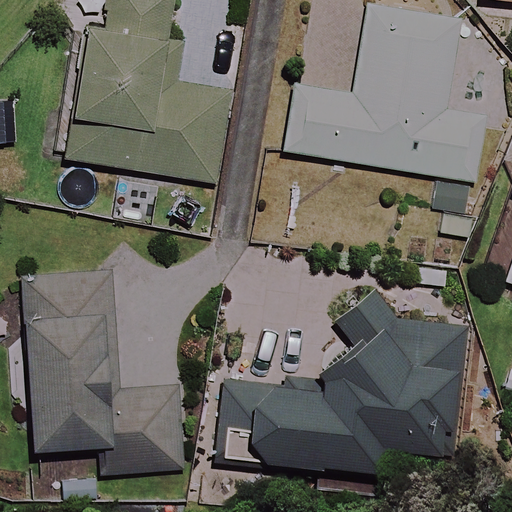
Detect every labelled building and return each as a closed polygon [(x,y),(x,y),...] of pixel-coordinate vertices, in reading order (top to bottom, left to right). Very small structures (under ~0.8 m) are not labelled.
[(167,0),(93,0),(76,108),(54,104),(45,157),(211,184),(226,93),(171,84),(177,46),(160,43),(167,0)] [(455,22),(362,7),(347,96),(286,86),(276,151),(471,182),(481,117),(441,111),(455,22)] [(511,285),(511,181),(508,193),(511,194),(511,254),(502,282),(511,285)] [(115,390),(109,274),(16,279),(24,458),(96,454),(97,473),(178,469),(174,387),(115,390)] [(346,309),(341,350),(309,383),(308,388),(223,377),(213,454),(378,475),(381,451),(425,456),(445,459),(463,324),(346,309)]
